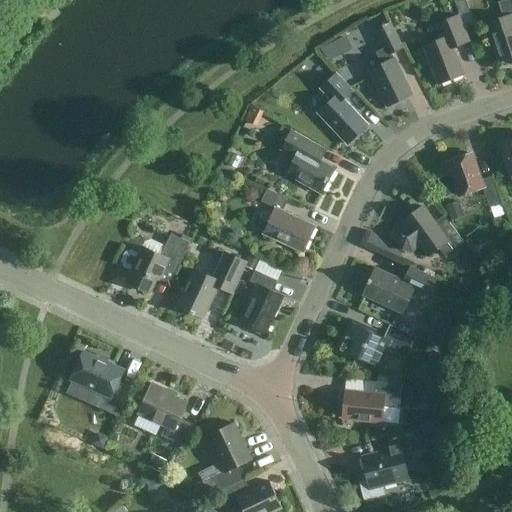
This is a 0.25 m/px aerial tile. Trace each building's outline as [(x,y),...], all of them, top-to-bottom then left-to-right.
[(511,0),(505,0),(499,2),(504,18),(487,24),(500,62),(511,57),(511,0)] [(424,47),(439,85),(465,74),(453,44),(469,38),(460,16),(436,25),(442,39),(424,47)] [(376,29),(385,48),(376,53),(382,65),(369,71),(388,107),(413,95),(393,54),(404,49),(390,22),(376,29)] [(337,57),(330,44),(330,45),(322,49),(330,61),(336,58),(337,57)] [(318,113),(348,145),(369,125),(345,99),(354,91),(337,74),(321,89),(332,100),(318,113)] [(264,113),(252,107),(245,121),(257,127),(264,113)] [(307,153),(313,142),(292,130),(281,150),(295,158),(287,174),(322,194),(336,169),(307,153)] [(511,137),(499,143),(510,176),(511,175),(511,137)] [(452,175),(438,180),(444,198),(458,192),(460,196),(483,188),(490,207),(502,203),(493,176),(482,180),(473,153),(448,162),(452,175)] [(245,199),(252,202),(258,198),(258,191),(251,187),(245,192),(245,199)] [(264,234),(304,252),(316,226),(284,211),(289,199),(268,189),(262,202),(276,208),(264,234)] [(447,206),(452,221),(464,217),(459,201),(447,206)] [(421,244),(430,256),(440,249),(446,256),(464,242),(450,223),(440,230),(423,206),(403,220),(406,223),(397,230),(396,238),(404,249),(412,250),(421,244)] [(190,242),(172,234),(162,256),(143,247),(140,254),(132,251),(126,253),(122,261),(124,267),(132,270),(127,282),(151,293),(157,279),(159,280),(165,268),(176,273),(190,242)] [(247,263),(225,252),(213,278),(195,270),(178,306),(191,312),(191,313),(195,315),(195,314),(204,318),(218,287),(233,293),(247,263)] [(248,262),(246,266),(255,271),(261,257),(252,253),(247,262),(248,262)] [(415,287),(430,294),(437,279),(411,267),(405,281),(377,268),(371,280),(370,279),(368,283),(370,284),(364,295),(403,314),(415,287)] [(278,281),(256,270),(251,282),(258,285),(241,322),(267,334),(284,297),(273,292),(278,281)] [(391,325),(384,338),(368,331),(369,328),(353,320),(340,348),(379,367),(387,350),(407,359),(417,337),(391,325)] [(440,346),(445,336),(432,331),(428,341),(440,346)] [(97,407),(119,417),(132,388),(120,382),(125,371),(83,352),(71,379),(103,394),(97,407)] [(385,407),(400,409),(403,385),(373,382),(371,394),(346,391),(343,418),(383,422),(385,407)] [(176,394),(153,384),(139,414),(166,427),(162,436),(183,446),(196,425),(181,419),(188,403),(175,397),(176,394)] [(419,408),(421,389),(404,388),(404,389),(402,407),(419,408)] [(221,491),(223,490),(245,479),(246,479),(240,465),(252,459),(235,423),(208,436),(225,472),(214,477),(221,491)] [(443,438),(440,424),(423,428),(426,442),(443,438)] [(361,483),(365,499),(385,494),(383,487),(409,480),(403,455),(421,450),(415,429),(388,436),(392,449),(363,457),(369,481),(361,483)] [(92,443),(104,449),(109,437),(97,432),(92,443)] [(153,454),(147,465),(163,473),(168,461),(153,454)] [(148,481),(151,496),(163,494),(160,479),(148,481)] [(245,479),(223,490),(232,508),(241,504),(245,511),(275,511),(283,509),(269,481),(250,490),(245,479)]
